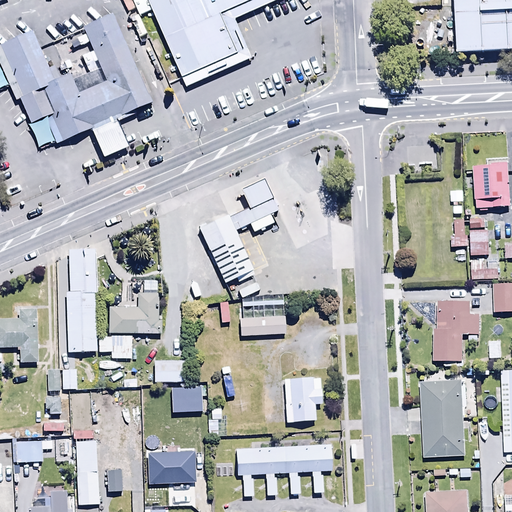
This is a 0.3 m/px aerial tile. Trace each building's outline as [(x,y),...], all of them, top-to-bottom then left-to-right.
[(148,0),(189,89),(250,62),(234,26),(291,0),(148,0)] [(511,0),(453,0),(457,56),(511,52),(511,0)] [(156,102),(118,11),(84,24),(100,61),(55,81),(33,31),(0,46),(0,59),(40,154),(156,102)] [(507,208),(507,173),(507,164),(490,164),(490,166),(470,166),(470,184),(472,184),(472,200),(474,200),(474,210),(478,210),(478,212),(487,212),(487,208),(507,208)] [(276,214),(262,182),(238,192),(247,212),(229,220),(234,232),(276,214)] [(251,273),(227,218),(200,230),(224,284),(251,273)] [(483,220),(469,220),(470,257),(486,256),(485,230),(483,230),(483,220)] [(450,237),(451,248),(466,247),(466,236),(463,236),(462,221),(453,221),(454,237),(450,237)] [(511,242),(504,242),(503,259),(511,259),(511,242)] [(96,354),(93,253),(67,254),(68,293),(65,293),(67,354),(96,354)] [(469,262),(470,281),(497,280),(496,261),(469,262)] [(511,283),(492,284),(493,314),(511,313),(511,283)] [(109,308),(109,335),(160,335),(161,321),(157,321),(157,296),(139,296),(139,308),(109,308)] [(239,319),(239,337),(283,335),(282,296),(239,297),(240,319),(239,319)] [(469,302),(435,302),(435,330),(431,330),(431,362),(453,362),(453,368),(461,368),(462,335),(467,335),(467,342),(476,343),(476,336),(478,336),(478,315),(468,315),(469,302)] [(226,303),(218,304),(220,324),(228,323),(226,303)] [(0,349),(20,349),(20,363),(37,363),(36,309),(17,309),(17,318),(0,318),(0,349)] [(499,342),(487,343),(488,359),(499,359),(499,342)] [(184,361),(153,362),(153,384),(184,383),(184,361)] [(60,370),(60,391),(74,390),(74,370),(60,370)] [(500,404),(502,454),(511,453),(511,370),(499,371),(500,387),(496,388),(497,404),(500,404)] [(59,371),(46,371),(46,393),(59,393),(59,371)] [(281,380),(283,422),(314,421),(313,407),(321,406),(319,378),(281,380)] [(461,381),(419,383),(423,459),(464,457),(461,381)] [(29,424),(29,435),(66,434),(66,424),(68,423),(68,417),(66,417),(66,413),(68,413),(68,408),(58,409),(58,412),(48,412),(49,423),(29,424)] [(210,409),(210,420),(220,420),(220,409),(210,409)] [(12,440),(13,464),(41,462),(40,438),(12,440)] [(95,442),(74,442),(76,506),(97,506),(95,442)] [(329,446),(234,451),(235,478),(241,477),(241,498),(251,497),(250,476),(263,476),(264,496),(275,496),(274,475),(287,475),(288,494),(298,494),(297,474),(310,473),(311,493),(322,492),(321,474),(330,473),(329,446)] [(120,469),(104,471),(106,493),(122,492),(120,469)] [(31,508),(27,509),(26,511),(71,511),(71,509),(65,509),(64,491),(48,492),(49,497),(31,498),(31,508)] [(466,511),(466,491),(425,493),(425,511),(466,511)]
